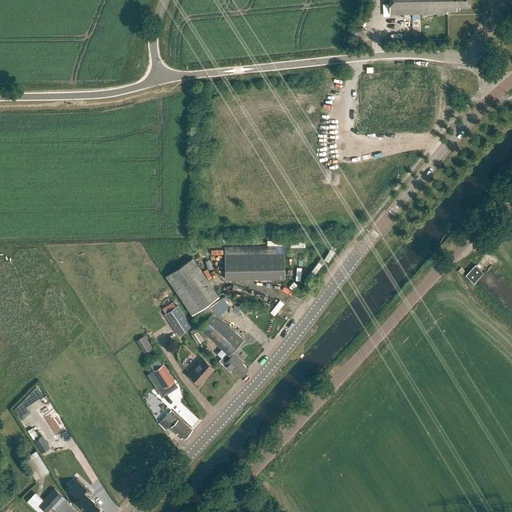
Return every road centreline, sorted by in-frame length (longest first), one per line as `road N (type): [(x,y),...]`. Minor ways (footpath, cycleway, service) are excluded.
road 1 (secondary): [(139,511),(502,88)]
road 2 (unclassified): [(216,511),(511,192)]
road 3 (tertiary): [(159,81),(342,59)]
road 4 (tertiary): [(0,97),(116,93),(159,81)]
road 5 (tertiary): [(469,60),(342,59)]
